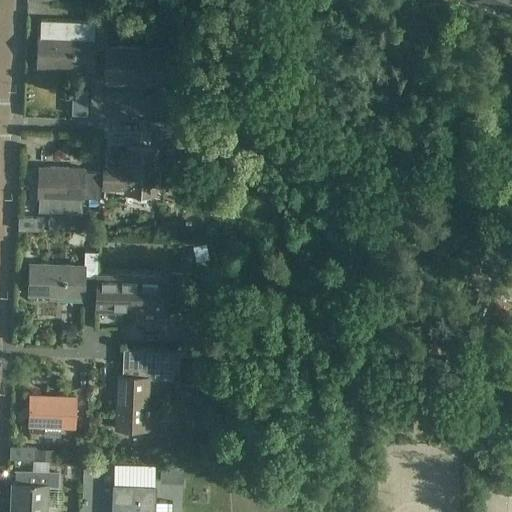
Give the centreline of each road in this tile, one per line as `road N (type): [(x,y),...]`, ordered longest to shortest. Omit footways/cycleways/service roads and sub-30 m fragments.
road 1 (unclassified): [(249,0),(231,59),(234,76),(337,137),(357,178),(357,511)]
road 2 (residential): [(1,124),(126,126)]
road 3 (residential): [(1,124),(7,0)]
